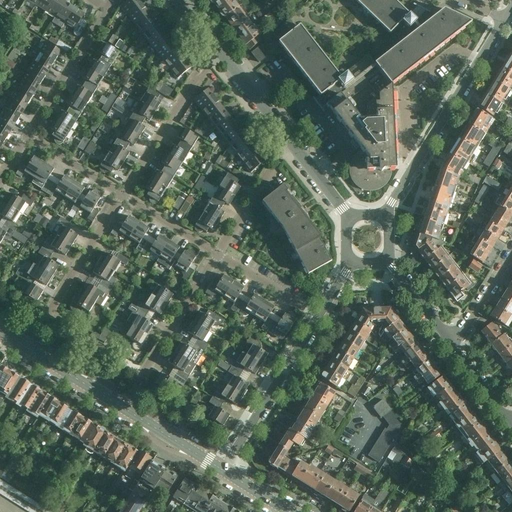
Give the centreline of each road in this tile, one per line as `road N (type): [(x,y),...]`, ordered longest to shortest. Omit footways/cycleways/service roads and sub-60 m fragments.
road 1 (residential): [(384,214),(503,20)]
road 2 (residential): [(224,469),(318,315)]
road 3 (residential): [(122,406),(217,254)]
road 4 (residential): [(25,346),(121,195)]
road 5 (residential): [(121,195),(218,52)]
road 6 (residential): [(26,137),(106,10)]
road 7 (residential): [(217,254),(289,139)]
